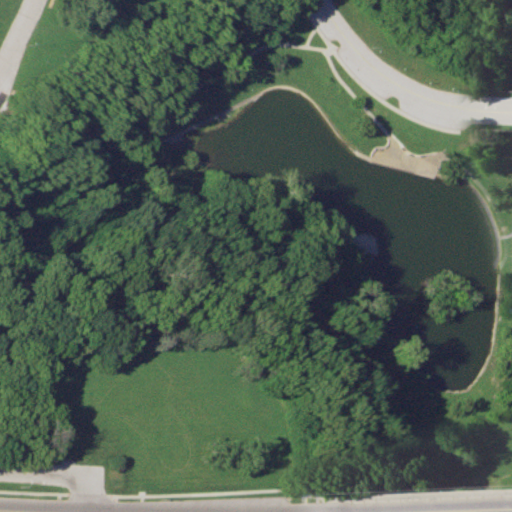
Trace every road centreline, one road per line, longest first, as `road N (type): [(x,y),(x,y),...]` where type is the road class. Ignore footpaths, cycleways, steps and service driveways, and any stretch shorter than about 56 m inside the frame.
road 1 (residential): [(318,0),(348,48),(378,75),(413,96),(479,111)]
road 2 (residential): [(0,470),(85,479),(91,511)]
